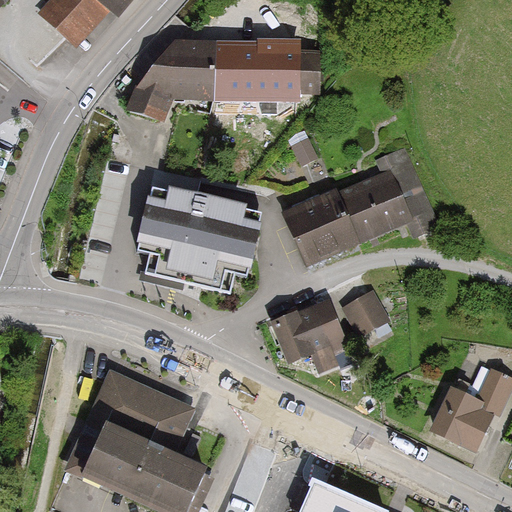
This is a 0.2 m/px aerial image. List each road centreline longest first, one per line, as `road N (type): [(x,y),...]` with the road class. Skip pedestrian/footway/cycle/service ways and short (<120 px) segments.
road 1 (tertiary): [(200,357),(511,510)]
road 2 (residential): [(200,357),(208,339),(280,297),(360,266),(414,258),(511,281)]
road 3 (tertiary): [(170,0),(59,132),(0,283)]
road 4 (tertiary): [(0,307),(83,314),(200,357)]
